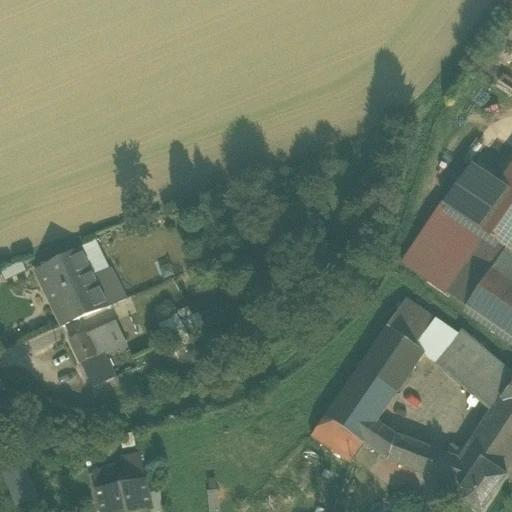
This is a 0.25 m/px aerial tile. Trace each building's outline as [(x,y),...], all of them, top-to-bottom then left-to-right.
[(505,250),(511,254),(511,164),(500,183),(471,164),(442,208),(488,238),(505,250)] [(441,209),(402,266),(443,294),(481,237),(441,209)] [(505,250),(488,238),(448,297),(466,309),(492,270),(505,250)] [(95,241),(79,249),(93,276),(109,268),(95,241)] [(110,277),(97,284),(93,276),(79,249),(36,271),(60,326),(108,305),(121,299),(110,277)] [(511,254),(505,250),(492,270),(511,283),(511,254)] [(21,262),(0,272),(5,282),(26,272),(21,262)] [(109,268),(93,276),(97,284),(110,277),(121,299),(126,297),(111,267),(109,268)] [(511,283),(492,270),(466,309),(511,340),(511,283)] [(387,328),(414,347),(433,320),(405,301),(387,328)] [(158,324),(164,336),(183,326),(176,314),(158,324)] [(436,363),(457,337),(433,320),(414,347),(424,354),(436,363)] [(117,321),(84,336),(87,343),(116,328),(124,342),(103,352),(105,356),(128,346),(117,321)] [(190,338),(183,326),(164,336),(171,348),(190,338)] [(116,328),(87,343),(93,357),(103,352),(124,342),(116,328)] [(387,328),(325,418),(362,443),(377,423),(424,354),(414,347),(387,328)] [(436,363),(492,410),(499,400),(500,400),(511,384),(511,372),(462,331),(457,337),(436,363)] [(69,341),(79,364),(93,357),(87,343),(84,336),(83,334),(69,341)] [(196,349),(190,338),(171,348),(177,359),(196,349)] [(79,364),(88,387),(113,376),(105,356),(103,352),(93,357),(79,364)] [(499,400),(492,410),(463,453),(459,459),(452,457),(443,481),(463,488),(481,460),(501,473),(508,462),(511,456),(511,384),(500,400),(499,400)] [(362,443),(325,418),(325,417),(311,438),(312,438),(350,464),(363,444),(362,443)] [(396,436),(377,423),(362,443),(363,444),(387,460),(415,470),(425,447),(396,436)] [(133,433),(119,436),(122,450),(136,447),(133,433)] [(446,455),(452,457),(459,459),(463,453),(451,446),(446,455)] [(452,457),(446,455),(425,447),(415,470),(443,481),(452,457)] [(121,467),(125,487),(143,484),(138,457),(119,460),(121,467)] [(481,460),(463,488),(460,492),(463,505),(473,511),(484,511),(507,479),(508,478),(501,473),(481,460)] [(511,464),(508,462),(501,473),(508,478),(507,479),(511,482),(511,464)] [(0,473),(14,507),(35,499),(21,465),(0,473)] [(96,493),(99,511),(136,511),(149,509),(146,496),(143,484),(125,487),(121,467),(95,474),(99,493),(96,493)] [(218,511),(219,511),(217,490),(206,492),(208,511),(218,511)] [(149,509),(149,511),(160,511),(161,511),(158,493),(146,496),(149,509)]
